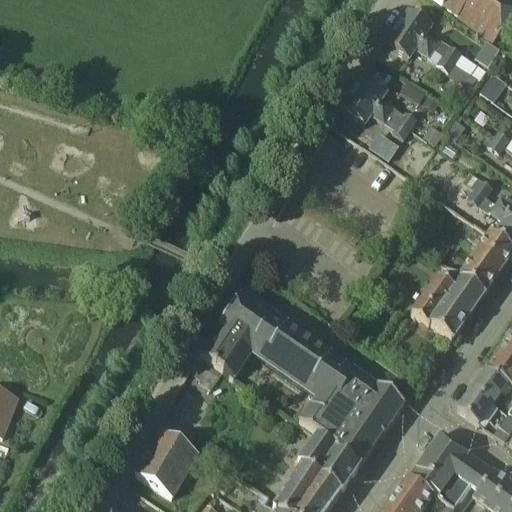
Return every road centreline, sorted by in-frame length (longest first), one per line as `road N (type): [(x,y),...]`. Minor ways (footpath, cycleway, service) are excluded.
road 1 (residential): [(229,272),(393,0)]
road 2 (residential): [(104,511),(229,272)]
road 3 (residential): [(428,416),(229,272)]
road 4 (residential): [(428,416),(511,296)]
road 5 (residential): [(354,511),(428,416)]
